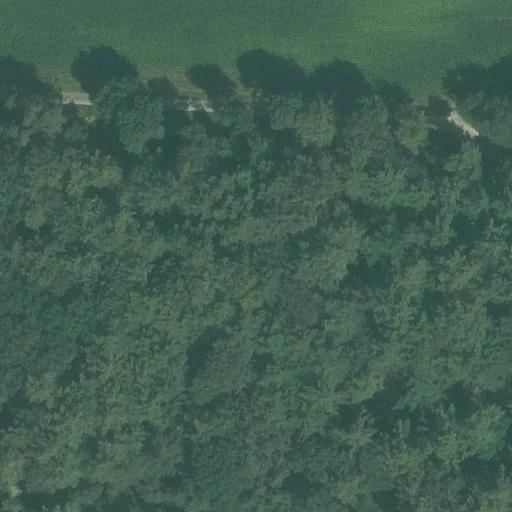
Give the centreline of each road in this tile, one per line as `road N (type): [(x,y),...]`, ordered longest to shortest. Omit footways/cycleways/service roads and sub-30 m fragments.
road 1 (unclassified): [(511,182),(454,126),(0,96)]
road 2 (track): [(0,480),(511,370)]
